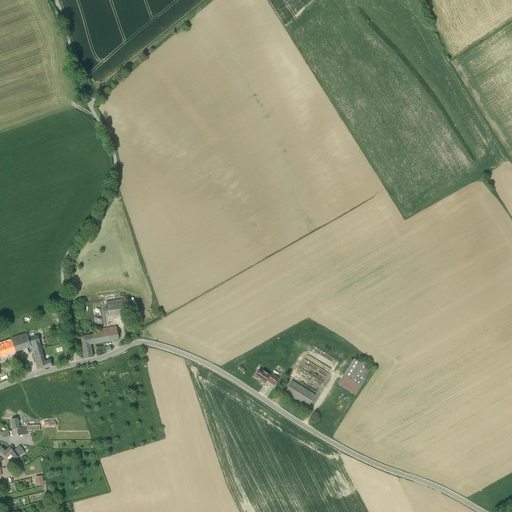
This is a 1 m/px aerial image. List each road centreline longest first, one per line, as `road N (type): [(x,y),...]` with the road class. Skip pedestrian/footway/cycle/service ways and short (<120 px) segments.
road 1 (unclassified): [(75,364),(63,269),(111,192),(115,163),(77,78),(55,0)]
road 2 (unclassified): [(483,511),(358,456),(204,363),(137,342)]
road 3 (track): [(89,105),(208,0)]
